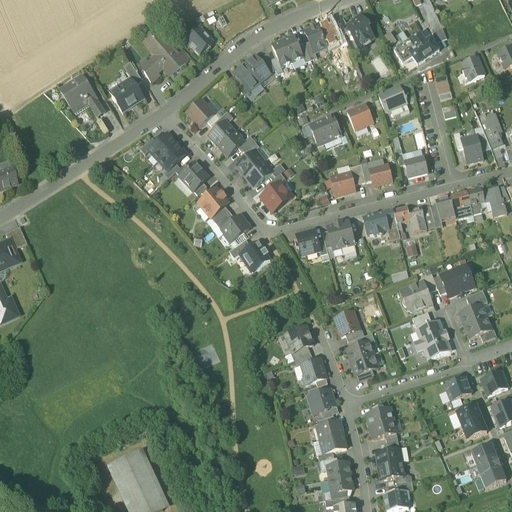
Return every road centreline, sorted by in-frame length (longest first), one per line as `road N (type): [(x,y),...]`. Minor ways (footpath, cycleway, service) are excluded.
road 1 (residential): [(163,113),(269,25),(350,0)]
road 2 (residential): [(0,218),(163,113)]
road 3 (residential): [(270,233),(452,184)]
road 4 (residential): [(270,233),(163,113)]
road 5 (residential): [(467,366),(511,480)]
road 6 (residential): [(467,366),(350,401)]
